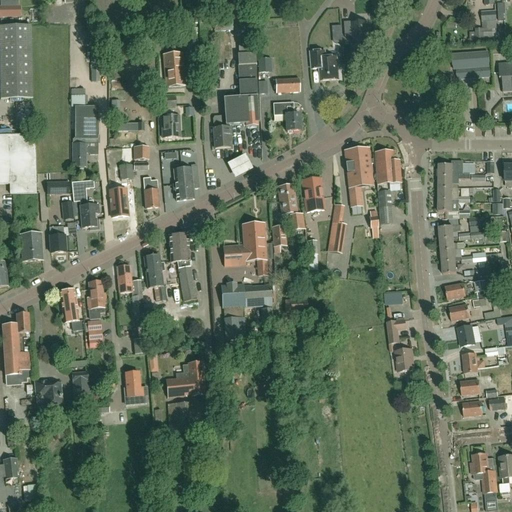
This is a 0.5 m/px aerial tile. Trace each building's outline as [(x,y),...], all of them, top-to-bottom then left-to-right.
[(383,5),(374,5),(375,14),(384,14),(383,5)] [(200,40),(211,40),(210,17),(209,7),(199,8),(199,18),(200,40)] [(11,8),(0,8),(0,18),(11,18),(11,8)] [(497,33),(497,30),(496,13),(482,13),(483,32),(476,32),(476,41),(464,41),(464,45),(493,44),(498,44),(498,33),(497,33)] [(85,23),(84,23),(84,31),(91,49),(86,51),(86,54),(91,54),(91,82),(91,83),(92,83),(100,83),(100,54),(97,48),(88,23),(85,23)] [(368,34),(368,24),(352,25),(352,23),(344,23),(345,38),(352,38),(353,53),(370,52),(369,40),(370,40),(370,34),(368,34)] [(0,87),(0,101),(31,100),(30,28),(0,28),(0,87)] [(202,48),(203,48),(203,60),(218,60),(218,65),(224,65),(224,60),(231,59),(230,47),(231,47),(231,38),(230,38),(229,32),(215,33),(215,40),(202,41),(202,48)] [(259,124),(257,97),(255,55),(253,55),(253,42),(238,43),(239,56),(238,56),(240,98),(224,99),(225,126),(243,125),(243,127),(245,127),(245,128),(257,127),(257,124),(259,124)] [(326,58),(326,52),(311,53),(312,70),(320,70),(321,82),(337,80),(336,73),(338,72),(336,58),(326,58)] [(490,78),(488,53),(453,56),(454,71),(457,71),(458,81),(490,78)] [(185,87),(181,55),(163,57),(167,88),(185,87)] [(263,68),(276,68),(276,60),(262,60),(263,68)] [(511,64),(499,66),(500,79),(502,79),(503,93),(511,92),(511,64)] [(133,92),(130,92),(130,83),(124,82),(124,77),(117,77),(116,102),(133,102),(133,92)] [(299,79),(275,81),(276,95),(300,93),(299,79)] [(72,97),(71,97),(72,108),(75,108),(75,141),(73,141),(73,168),(78,168),(78,170),(84,170),(84,168),(86,168),(86,154),(90,154),(90,156),(98,156),(98,137),(99,137),(98,108),(88,108),(88,97),(85,97),(85,91),(85,90),(81,90),(80,90),(72,90),(72,97)] [(176,108),(176,98),(158,99),(159,109),(176,108)] [(274,117),(286,116),(287,133),(300,132),(299,115),(293,115),(293,108),(294,108),(293,104),(273,105),(274,117)] [(180,138),(179,117),(162,118),(163,139),(180,138)] [(214,118),(213,120),(214,129),(213,129),(215,150),(230,149),(229,138),(231,138),(230,128),(221,129),(221,117),(214,118)] [(10,137),(0,136),(0,184),(10,185),(10,195),(36,194),(36,174),(35,136),(32,136),(16,136),(16,130),(10,130),(10,137)] [(134,148),(134,161),(149,161),(149,148),(134,148)] [(346,174),(347,174),(350,200),(362,199),(361,187),(373,186),(369,149),(344,152),(346,164),(345,164),(346,174)] [(377,185),(401,183),(399,161),(394,161),(393,151),(375,153),(377,185)] [(250,156),(232,163),(237,178),(256,172),(250,156)] [(132,166),(131,162),(126,162),(127,167),(120,167),(121,181),(134,180),(132,166)] [(456,163),(452,163),(452,166),(438,166),(438,178),(469,178),(469,176),(470,176),(470,175),(463,175),(464,165),(463,165),(463,163),(456,163)] [(467,165),(467,175),(480,175),(480,165),(467,165)] [(191,166),(191,170),(174,171),(175,186),(173,186),(173,192),(175,192),(176,202),(194,201),(192,178),(198,178),(197,166),(191,166)] [(438,178),(438,189),(459,190),(459,189),(458,189),(458,185),(459,185),(459,180),(469,181),(469,178),(438,178)] [(143,180),(144,192),(146,210),(159,209),(158,191),(157,181),(151,182),(150,179),(143,180)] [(319,179),(311,181),(303,182),(307,213),(316,212),(324,211),(319,179)] [(98,221),(96,221),(95,215),(100,215),(99,207),(91,207),(91,202),(86,202),(86,196),(83,197),(82,190),(95,189),(94,182),(82,184),(72,185),(73,204),(79,203),(82,230),(89,229),(89,231),(99,230),(98,221)] [(69,183),(47,183),(47,196),(69,195),(69,183)] [(298,216),(298,213),(294,187),(278,189),(282,216),(290,214),(291,217),(289,217),(292,233),(305,231),(303,215),(298,216)] [(459,198),(459,190),(438,189),(438,201),(452,201),(458,201),(470,201),(470,198),(459,198)] [(128,217),(125,191),(109,192),(112,219),(128,217)] [(378,193),(381,226),(393,225),(390,192),(378,193)] [(452,201),(438,201),(438,213),(457,213),(457,207),(452,207),(452,201)] [(63,221),(74,220),(72,203),(61,204),(63,221)] [(334,206),(332,224),(341,225),(344,207),(334,206)] [(370,230),(372,230),(373,238),(378,237),(378,229),(379,229),(377,217),(377,211),(370,212),(371,218),(369,218),(370,230)] [(470,219),(470,211),(465,212),(459,212),(459,220),(470,219)] [(244,246),(240,247),(223,248),(224,268),(245,266),(245,263),(257,262),(258,278),(268,277),(266,259),(273,258),(272,245),(266,246),(265,241),(265,233),(264,225),(242,226),(244,246)] [(439,229),(440,241),(453,239),(453,234),(460,233),(460,227),(439,229)] [(65,254),(64,237),(63,228),(49,229),(50,238),(49,238),(50,254),(65,254)] [(280,254),(279,247),(286,246),(285,228),(273,230),(274,248),(274,255),(280,254)] [(43,261),(41,233),(30,234),(33,262),(43,261)] [(33,262),(30,234),(20,235),(22,263),(33,262)] [(188,236),(169,237),(171,264),(177,263),(184,303),(196,301),(190,262),(188,236)] [(440,241),(441,252),(460,250),(465,250),(464,244),(458,245),(454,245),(453,239),(440,241)] [(441,252),(442,264),(462,262),(461,259),(461,256),(460,250),(441,252)] [(313,257),(314,271),(322,270),(321,256),(313,257)] [(160,257),(152,258),(156,289),(154,289),(156,303),(166,302),(162,272),(165,272),(164,264),(161,264),(160,257)] [(156,289),(152,258),(144,259),(148,290),(154,289),(156,289)] [(462,262),(442,264),(443,276),(457,274),(463,271),(462,265),(468,265),(467,258),(461,259),(462,262)] [(358,268),(374,269),(374,260),(358,259),(358,268)] [(0,288),(8,287),(4,264),(0,264),(0,288)] [(118,287),(119,295),(133,294),(132,286),(130,268),(117,269),(118,287)] [(464,271),(464,274),(464,278),(478,277),(477,271),(477,270),(464,271)] [(134,319),(145,318),(145,316),(142,297),(141,282),(133,282),(134,297),(132,298),(134,319)] [(476,294),(477,294),(478,300),(488,298),(487,292),(487,290),(491,289),(489,283),(486,283),(486,282),(474,284),(476,294)] [(90,321),(97,320),(95,292),(98,292),(98,283),(89,284),(90,299),(88,300),(89,313),(90,321)] [(95,292),(97,320),(100,320),(100,315),(104,314),(104,305),(107,305),(106,295),(104,295),(104,291),(103,291),(102,283),(98,283),(98,292),(95,292)] [(252,286),(244,286),(244,285),(221,287),(223,310),(246,309),(272,307),(271,287),(252,289),(252,286)] [(445,289),(448,302),(466,298),(463,285),(445,289)] [(67,292),(60,293),(64,324),(72,323),(74,333),(77,332),(83,331),(81,322),(79,322),(74,291),(67,292)] [(307,319),(307,314),(306,300),(284,302),(285,315),(299,314),(299,319),(307,319)] [(486,307),(485,300),(473,302),(474,309),(486,307)] [(449,310),(452,323),(470,320),(467,306),(449,310)] [(272,310),(261,311),(262,325),(273,324),(272,310)] [(16,326),(20,386),(21,386),(21,383),(27,382),(27,380),(33,379),(31,353),(24,353),(23,341),(30,340),(28,316),(16,316),(17,323),(15,323),(16,326)] [(500,327),(505,326),(509,348),(511,348),(511,317),(507,318),(498,320),(500,327)] [(238,319),(224,320),(225,336),(227,336),(227,342),(239,341),(238,319)] [(400,343),(399,331),(406,330),(405,321),(387,324),(390,345),(400,343)] [(89,343),(101,341),(100,322),(87,323),(89,343)] [(167,323),(167,331),(148,331),(148,346),(171,346),(171,341),(176,341),(176,323),(167,323)] [(16,326),(2,327),(6,377),(7,387),(20,386),(16,326)] [(458,330),(461,348),(475,346),(471,328),(458,330)] [(147,340),(138,340),(134,340),(135,356),(147,355),(147,340)] [(505,348),(497,349),(485,350),(486,358),(498,356),(506,355),(505,348)] [(415,371),(412,351),(397,353),(399,373),(415,371)] [(463,357),(464,375),(478,374),(476,355),(463,357)] [(204,381),(202,364),(182,366),(183,379),(166,381),(168,399),(187,397),(187,395),(191,394),(191,398),(205,396),(204,387),(201,387),(201,382),(204,381)] [(72,374),(73,385),(75,405),(89,404),(87,392),(88,392),(88,383),(87,374),(72,374)] [(127,390),(124,390),(125,400),(146,398),(148,398),(148,388),(140,389),(139,374),(125,375),(127,390)] [(37,407),(44,406),(45,407),(63,405),(60,386),(47,387),(46,382),(35,384),(37,407)] [(479,382),(460,384),(462,397),(480,395),(479,382)] [(498,398),(497,391),(486,392),(487,399),(498,398)] [(94,404),(102,403),(102,395),(93,396),(94,404)] [(505,400),(490,402),(491,412),(507,411),(505,400)] [(463,405),(464,419),(483,417),(481,403),(463,405)] [(109,405),(93,406),(93,415),(110,414),(109,405)] [(175,405),(168,405),(169,433),(177,433),(175,405)] [(486,456),(473,457),(473,464),(471,465),(472,476),(474,475),(474,482),(483,481),(485,495),(497,494),(495,473),(488,474),(486,456)] [(511,478),(511,457),(500,459),(502,480),(503,486),(509,485),(509,479),(511,478)] [(22,511),(16,460),(3,461),(4,466),(0,466),(0,502),(8,502),(8,511),(22,511)] [(171,470),(158,470),(158,480),(171,480),(171,470)]
